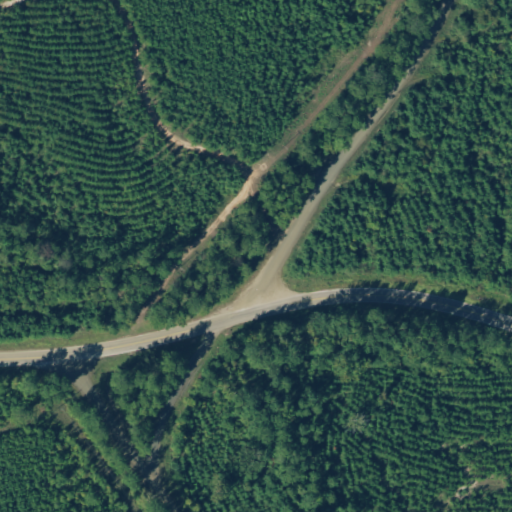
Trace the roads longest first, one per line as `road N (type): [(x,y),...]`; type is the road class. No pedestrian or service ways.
road 1 (tertiary): [(0,360),(100,351),(331,295),(424,300),(511,326)]
road 2 (residential): [(231,317),(312,194),(419,0)]
road 3 (residential): [(231,317),(166,416),(151,484),(172,511)]
road 4 (residential): [(151,484),(63,354)]
